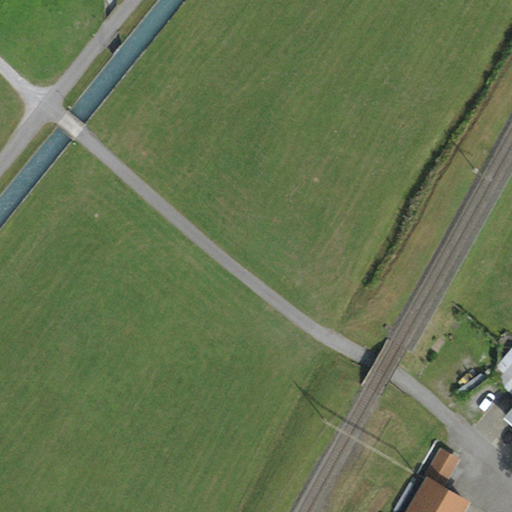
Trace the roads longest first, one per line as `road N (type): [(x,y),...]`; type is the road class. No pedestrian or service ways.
road 1 (unclassified): [(511,477),(393,375),(279,305),(48,107)]
road 2 (unclassified): [(133,0),(48,107)]
